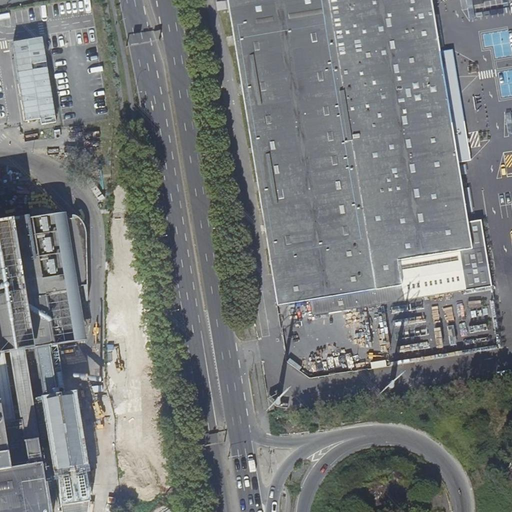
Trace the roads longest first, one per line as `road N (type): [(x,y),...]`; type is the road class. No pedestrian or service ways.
road 1 (trunk): [(231,420),(162,0)]
road 2 (trunk): [(131,0),(194,358)]
road 3 (trunk): [(194,358),(220,511)]
road 4 (motorway): [(299,511),(326,459),(390,433)]
